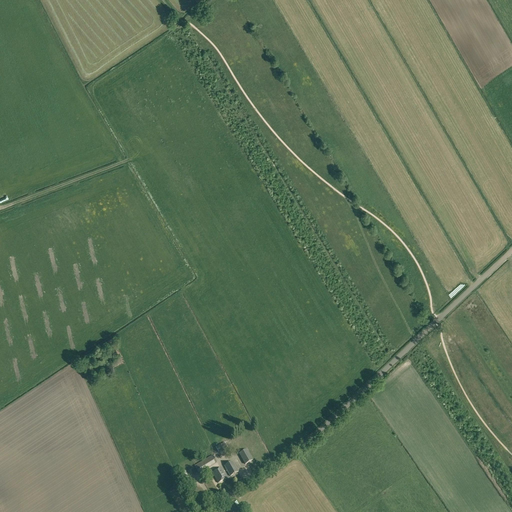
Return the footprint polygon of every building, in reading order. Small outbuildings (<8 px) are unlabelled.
[(224,442),(216,447),(218,452),(227,447),(224,442)] [(240,454),(246,464),(253,460),(247,450),(240,454)] [(211,456),(195,466),(198,473),(215,463),(211,456)] [(232,461),(224,466),(230,477),(238,472),(232,461)] [(212,473),(218,483),(227,478),(221,468),(212,473)] [(185,472),(178,475),(186,491),(193,488),(185,472)]
